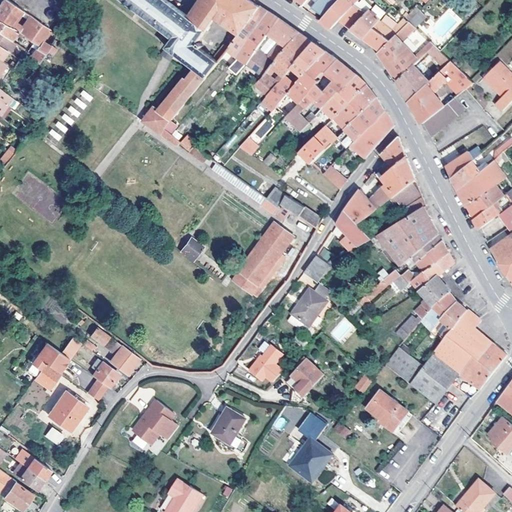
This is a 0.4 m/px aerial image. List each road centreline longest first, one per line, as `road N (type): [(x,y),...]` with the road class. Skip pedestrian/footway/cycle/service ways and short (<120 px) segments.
road 1 (residential): [(406,124),(361,169),(229,367),(209,378),(144,376),(119,396),(49,511)]
road 2 (residential): [(406,124),(501,303),(511,308)]
road 3 (residential): [(273,0),(373,73),(406,124)]
